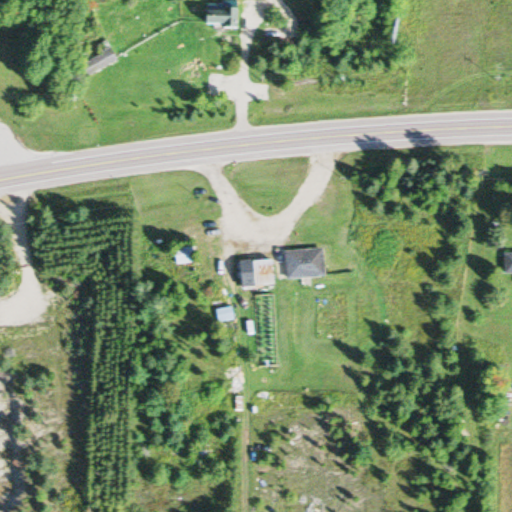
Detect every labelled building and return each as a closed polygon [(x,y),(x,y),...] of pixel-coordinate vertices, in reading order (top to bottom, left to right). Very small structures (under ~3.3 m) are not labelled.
[(222,11),(195,11),(195,29),(222,29),(222,11)] [(75,63),(81,78),(113,66),(104,43),(88,49),(91,57),(75,63)] [(318,250),(278,253),(280,281),(320,279),(318,250)] [(511,254),(499,255),(499,275),(511,274),(511,254)] [(233,265),(234,289),(267,286),(265,262),(233,265)]
